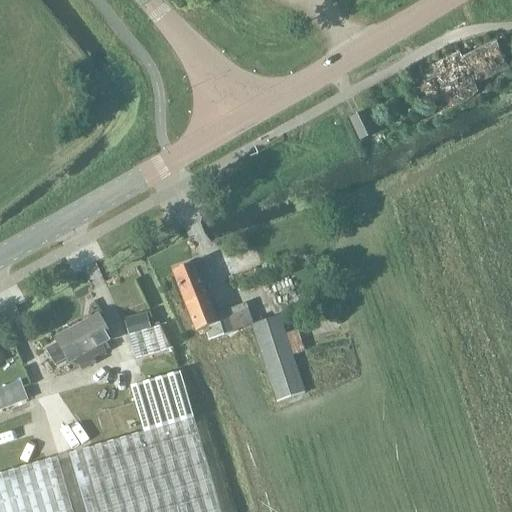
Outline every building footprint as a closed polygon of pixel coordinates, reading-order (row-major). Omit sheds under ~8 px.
[(475,85),(509,69),(497,44),(463,60),(460,53),(421,72),(439,110),(478,92),(475,85)] [(388,95),(374,102),(390,140),(405,133),(388,95)] [(375,134),(365,112),(350,119),(360,141),(375,134)] [(196,263),(175,272),(198,332),(214,325),(216,328),(210,330),(212,333),(209,334),(211,341),(252,326),(254,326),(246,304),(226,311),(227,312),(215,315),(209,299),(215,297),(201,262),(196,263)] [(58,343),(46,349),(55,366),(67,359),(70,365),(78,360),(83,370),(90,366),(88,363),(97,358),(94,351),(113,340),(98,314),(56,338),(58,343)] [(147,315),(126,321),(126,322),(130,334),(130,335),(151,330),(147,315)] [(277,403),(305,393),(281,317),(254,326),(252,326),(277,403)] [(144,434),(70,455),(86,511),(221,511),(181,373),(130,388),(144,434)] [(21,383),(0,391),(0,409),(27,399),(21,383)] [(0,511),(73,511),(57,457),(0,473),(0,511)]
